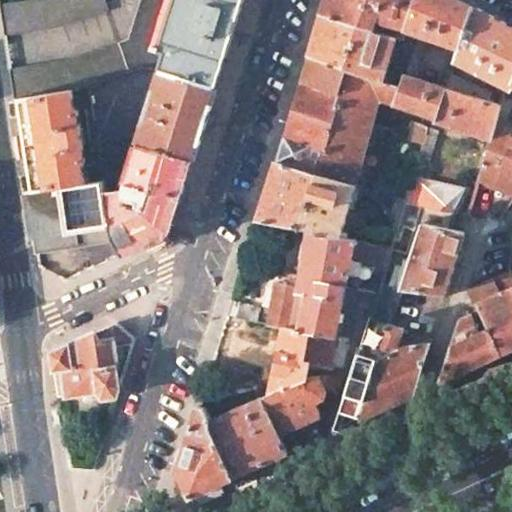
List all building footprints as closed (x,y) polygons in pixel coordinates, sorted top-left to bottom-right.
[(28,0),(0,4),(0,7),(4,35),(48,29),(60,26),(108,10),(104,0),(28,0)] [(144,0),(133,38),(119,43),(129,72),(141,68),(162,70),(163,69),(162,69),(167,52),(161,50),(176,0),(144,0)] [(242,0),(176,0),(161,50),(167,52),(162,69),(163,69),(162,70),(216,85),(238,14),(242,0)] [(406,30),(416,0),(326,0),(322,14),(377,32),(380,21),(406,30)] [(460,49),(473,7),(459,0),(416,0),(406,30),(412,32),(460,49)] [(511,26),(503,22),(473,7),(460,49),(456,61),(511,88),(511,26)] [(377,32),(322,14),(315,37),(310,55),(384,82),(388,70),(397,38),(377,32)] [(65,61),(9,70),(14,99),(72,91),(129,72),(119,43),(65,61)] [(392,84),(384,82),(310,55),(281,151),(278,161),(356,184),(373,123),(378,104),(379,99),(387,102),(395,104),(401,87),(392,84)] [(205,119),(216,85),(162,70),(157,87),(153,86),(149,100),(153,101),(149,112),(145,111),(141,126),(144,127),(139,143),(192,159),(205,119)] [(437,119),(446,87),(405,75),(401,87),(395,104),(405,108),(431,117),(437,119)] [(497,121),(502,105),(446,87),(437,119),(436,120),(491,139),(497,121)] [(21,148),(28,192),(63,187),(86,183),(83,163),(86,162),(78,110),(75,111),(72,91),(14,99),(21,148)] [(511,191),(511,128),(497,121),(491,139),(481,174),(511,191)] [(429,163),(438,131),(428,128),(413,175),(421,177),(425,162),(429,163)] [(170,232),(192,159),(139,143),(125,189),(120,189),(120,192),(107,194),(112,228),(113,236),(115,241),(122,254),(170,232)] [(341,238),(341,237),(356,184),(278,161),(261,213),(260,218),(311,230),(310,232),(341,238)] [(421,177),(413,175),(403,202),(454,213),(468,187),(421,177)] [(63,187),(28,192),(35,239),(37,252),(87,245),(115,241),(113,236),(112,228),(107,194),(104,180),(86,183),(63,187)] [(406,236),(410,224),(398,220),(396,227),(397,235),(406,236)] [(452,276),(465,233),(424,224),(403,291),(402,292),(446,297),(452,276)] [(352,261),(356,240),(341,237),(341,238),(310,232),(300,278),(347,286),(352,261)] [(372,272),(384,274),(391,248),(356,240),(352,261),(373,266),(372,272)] [(115,241),(87,245),(95,267),(122,254),(115,241)] [(477,303),(511,286),(511,276),(510,272),(469,289),(477,303)] [(346,288),(347,286),(300,278),(298,285),(298,289),(306,291),(299,331),(312,334),(336,338),(346,288)] [(298,285),(276,280),(268,325),(284,328),(299,331),(306,291),(298,289),(298,285)] [(372,318),(392,324),(402,292),(403,291),(382,284),(379,294),(372,318)] [(511,350),(511,286),(477,303),(489,328),(490,327),(503,355),(511,350)] [(250,320),(253,308),(232,302),(228,315),(250,320)] [(495,359),(503,355),(490,327),(489,328),(479,332),(470,313),(460,317),(451,347),(440,381),(441,382),(442,382),(495,359)] [(350,425),(362,419),(368,398),(371,399),(379,372),(377,371),(389,335),(392,324),(372,318),(337,431),(350,425)] [(95,332),(52,353),(55,370),(59,397),(97,392),(103,399),(117,397),(120,388),(117,368),(119,368),(116,347),(134,344),(136,338),(117,322),(95,332)] [(306,365),(312,334),(299,331),(284,328),(271,393),(308,377),(310,369),(310,366),(306,365)] [(335,342),(336,338),(312,334),(306,365),(310,366),(310,369),(331,368),(334,348),(335,342)] [(381,411),(415,395),(431,343),(400,342),(401,339),(389,335),(377,371),(379,372),(371,399),(368,398),(362,419),(381,411)] [(333,411),(351,353),(334,348),(331,368),(310,369),(308,377),(271,393),(263,397),(279,435),(315,419),(319,407),(329,410),(333,411)] [(274,460),(287,453),(279,435),(263,397),(210,420),(208,421),(233,479),(274,460)] [(223,483),(233,479),(208,421),(210,420),(205,408),(198,406),(178,470),(191,497),(223,483)]
